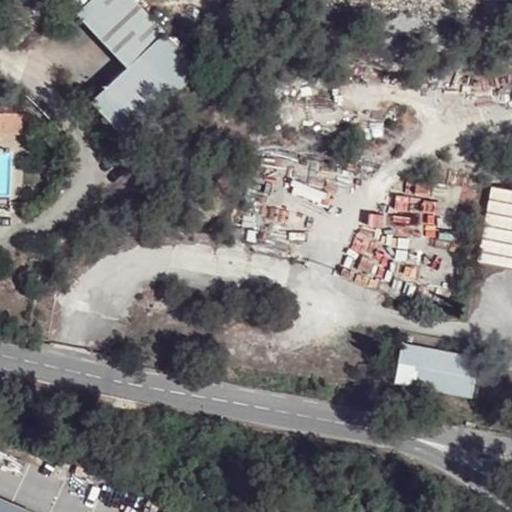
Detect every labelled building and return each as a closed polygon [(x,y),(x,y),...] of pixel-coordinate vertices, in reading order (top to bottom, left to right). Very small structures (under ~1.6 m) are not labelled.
[(135,0),(89,0),(74,14),(127,69),(90,105),(125,142),(202,69),(135,0)] [(26,114),(0,114),(0,130),(24,131),(26,114)] [(33,116),(26,114),(24,131),(31,132),(33,116)] [(511,190),(492,187),(477,266),(511,272),(511,190)] [(480,360),(403,344),(395,384),(472,400),(480,360)] [(26,511),(0,500),(0,511),(26,511)]
